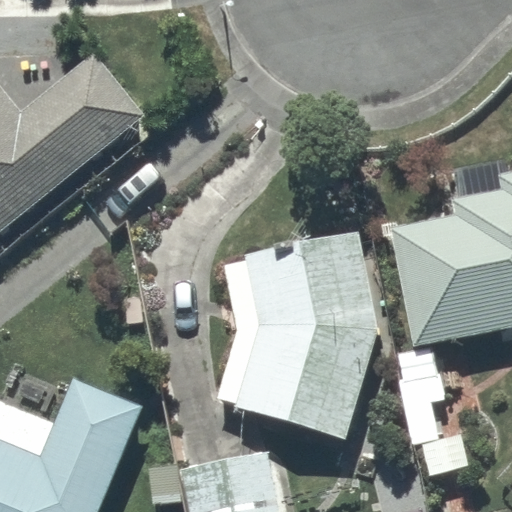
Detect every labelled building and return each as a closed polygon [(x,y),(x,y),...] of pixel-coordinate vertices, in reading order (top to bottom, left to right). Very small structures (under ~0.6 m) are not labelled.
[(0,249),(150,128),(99,62),(27,121),(0,88),(0,249)] [(511,340),(511,183),(503,185),(506,199),(456,209),(460,227),(393,240),(416,359),(511,340)] [(385,341),(365,243),(249,265),(250,272),(226,274),(240,341),(220,409),(240,415),(238,421),(352,454),(385,341)] [(438,357),(399,364),(413,453),(441,449),(434,406),(446,404),(438,357)] [(110,511),(148,418),(76,388),(59,429),(0,403),(0,511),(110,511)] [(282,511),(273,462),(184,479),(190,511),(282,511)]
